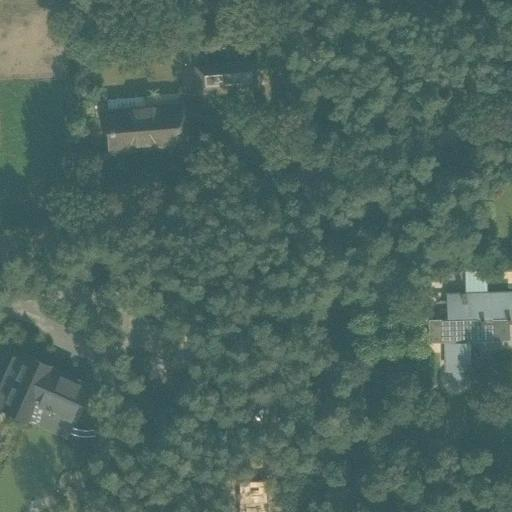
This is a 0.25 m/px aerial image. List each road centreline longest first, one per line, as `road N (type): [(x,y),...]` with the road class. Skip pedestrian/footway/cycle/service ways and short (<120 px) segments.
road 1 (unclassified): [(0,245),(313,176),(511,118)]
road 2 (track): [(350,511),(345,403),(327,360)]
